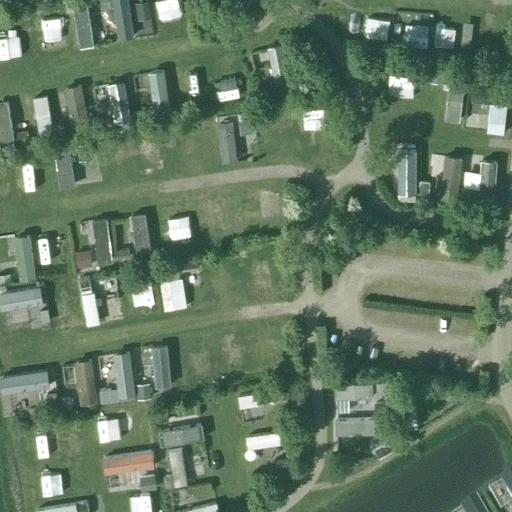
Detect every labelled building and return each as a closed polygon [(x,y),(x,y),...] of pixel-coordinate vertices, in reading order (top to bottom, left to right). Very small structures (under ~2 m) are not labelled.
[(115,0),(116,24),(135,24),(134,0),(115,0)] [(136,0),(138,34),(151,34),(149,0),(136,0)] [(152,0),(154,34),(168,33),(166,0),(152,0)] [(77,1),(79,43),(109,42),(108,20),(96,21),(96,1),(77,1)] [(0,14),(0,58),(13,57),(10,14),(0,14)] [(360,16),(361,32),(375,31),(375,15),(360,16)] [(35,18),(39,51),(54,49),(50,16),(35,18)] [(431,39),(431,20),(406,18),(405,38),(431,39)] [(446,22),(445,38),(472,40),(473,23),(446,22)] [(268,43),(274,80),(286,77),(280,41),(268,43)] [(240,47),(226,49),(232,97),(246,95),(240,47)] [(202,57),(190,58),(191,96),(203,96),(202,57)] [(148,73),(141,73),(142,93),(164,92),(163,64),(148,65),(148,73)] [(420,96),(423,76),(400,73),(398,93),(420,96)] [(124,76),(108,76),(109,111),(125,111),(124,76)] [(439,81),(435,102),(457,107),(461,85),(439,81)] [(87,104),(84,85),(70,87),(73,106),(87,104)] [(506,102),(507,87),(471,86),(471,101),(506,102)] [(47,90),(33,93),(38,113),(51,110),(47,90)] [(7,97),(0,98),(0,132),(0,133),(14,130),(7,97)] [(270,108),(255,108),(257,151),(272,150),(270,108)] [(504,134),(505,111),(489,110),(488,133),(504,134)] [(241,148),(257,144),(251,111),(235,114),(241,148)] [(308,113),(295,114),(299,157),(312,155),(308,113)] [(216,115),(202,118),(204,130),(218,128),(216,115)] [(235,156),(234,118),(220,118),(221,156),(235,156)] [(187,121),(174,124),(183,163),(196,160),(187,121)] [(149,131),(136,132),(141,171),(153,170),(149,131)] [(98,177),(114,176),(113,138),(96,139),(98,177)] [(58,140),(60,182),(72,182),(70,139),(58,140)] [(117,159),(126,157),(123,139),(114,141),(117,159)] [(93,140),(76,141),(77,153),(94,151),(93,140)] [(26,193),(40,192),(36,152),(22,153),(26,193)] [(0,182),(20,181),(18,164),(0,165),(0,182)] [(472,173),(473,189),(494,187),(493,171),(472,173)] [(169,238),(189,238),(189,197),(168,198),(169,238)] [(132,208),(134,244),(149,243),(147,208),(132,208)] [(107,239),(105,215),(92,216),(93,240),(107,239)] [(69,220),(55,220),(56,251),(70,251),(69,220)] [(13,230),(23,269),(36,265),(27,226),(13,230)] [(74,255),(60,257),(66,296),(79,294),(74,255)] [(248,296),(261,294),(254,255),(241,257),(248,296)] [(280,270),(282,257),(267,255),(265,268),(280,270)] [(216,266),(202,267),(204,304),(218,303),(216,266)] [(124,308),(154,303),(150,273),(120,278),(124,308)] [(184,274),(161,276),(164,309),(187,307),(184,274)] [(0,287),(0,288),(5,313),(29,308),(32,322),(51,318),(47,301),(56,299),(52,277),(0,287)] [(96,286),(82,288),(87,321),(100,320),(96,286)] [(250,324),(235,324),(236,367),(251,367),(250,324)] [(208,333),(195,335),(202,375),(216,372),(208,333)] [(271,337),(273,363),(291,361),(289,336),(271,337)] [(193,338),(178,342),(181,353),(197,349),(193,338)] [(98,375),(116,375),(116,388),(128,389),(130,344),(114,343),(114,352),(99,351),(98,375)] [(93,352),(76,353),(78,389),(95,389),(93,352)] [(47,362),(0,368),(0,371),(2,388),(50,381),(47,362)] [(151,384),(150,368),(135,370),(137,386),(151,384)] [(385,377),(334,379),(334,399),(373,398),(372,389),(385,389),(385,377)] [(240,406),(276,404),(275,387),(240,388),(240,406)] [(141,409),(101,411),(102,428),(142,426),(141,409)] [(344,413),(344,434),(380,434),(380,412),(344,413)] [(169,441),(202,438),(200,417),(167,420),(169,441)] [(64,435),(63,421),(22,422),(23,436),(64,435)] [(285,428),(247,430),(247,447),(286,445),(285,428)] [(387,438),(374,445),(380,458),(393,451),(387,438)] [(106,470),(150,465),(147,445),(103,451),(106,470)] [(32,483),(69,478),(67,459),(29,464),(32,483)] [(80,459),(68,460),(71,480),(82,479),(80,459)] [(511,479),(503,484),(505,489),(505,491),(509,498),(510,498),(511,497),(511,479)] [(152,484),(119,491),(122,508),(155,501),(152,484)] [(36,511),(78,511),(78,500),(36,502),(36,511)] [(484,511),(478,502),(463,511),(484,511)] [(183,511),(197,511),(197,503),(182,505),(183,511)]
